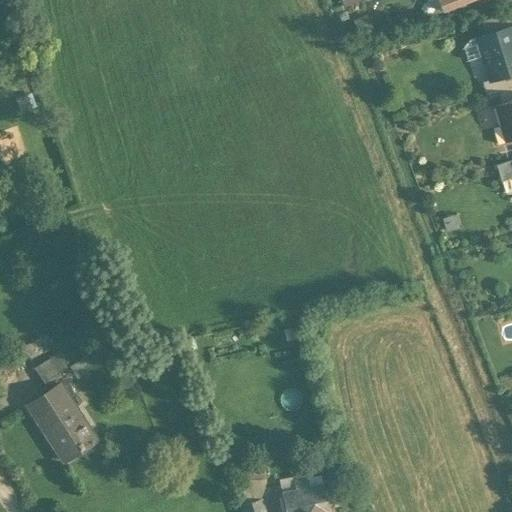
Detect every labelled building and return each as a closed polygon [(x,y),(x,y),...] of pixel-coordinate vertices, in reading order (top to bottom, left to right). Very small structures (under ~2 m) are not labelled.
[(427,0),(428,1),(430,0),(441,0),(445,11),(472,0),(480,0),(481,2),(488,0),(427,0)] [(441,0),(430,0),(428,1),(434,15),(445,11),(441,0)] [(347,12),(340,14),(342,21),(349,19),(347,12)] [(511,24),(509,14),(482,21),(486,35),(511,26),(511,24)] [(368,16),(352,23),(356,34),(372,28),(368,16)] [(511,26),(486,35),(480,37),(486,56),(493,79),(494,80),(511,74),(511,26)] [(472,39),(466,46),(469,60),(486,56),(480,37),(472,39)] [(374,67),(377,70),(382,70),(385,67),(385,63),(382,59),(377,59),(374,62),(374,67)] [(511,74),(494,80),(493,79),(484,82),(488,95),(499,91),(511,87),(511,74)] [(511,87),(499,91),(503,104),(511,100),(511,87)] [(511,100),(503,104),(499,105),(505,125),(510,123),(511,128),(511,138),(509,139),(510,142),(511,140),(511,100)] [(497,146),(510,142),(509,139),(511,138),(511,128),(510,123),(505,125),(492,129),(497,146)] [(511,160),(498,165),(503,181),(511,178),(511,160)] [(511,178),(503,181),(507,192),(511,192),(511,178)] [(459,215),(444,218),(447,232),(462,229),(459,215)] [(175,345),(155,349),(157,360),(177,356),(175,345)] [(57,354),(35,368),(43,381),(65,367),(57,354)] [(93,435),(60,384),(31,403),(52,435),(48,438),(63,461),(84,448),(81,442),(93,435)] [(263,463),(237,466),(239,483),(265,480),(263,463)] [(297,483),(298,490),(308,488),(307,480),(297,483)] [(298,490),(282,494),(286,511),(328,511),(322,485),(308,488),(298,490)] [(265,511),(261,499),(240,506),(242,511),(265,511)] [(330,504),(331,511),(345,511),(343,502),(330,504)]
